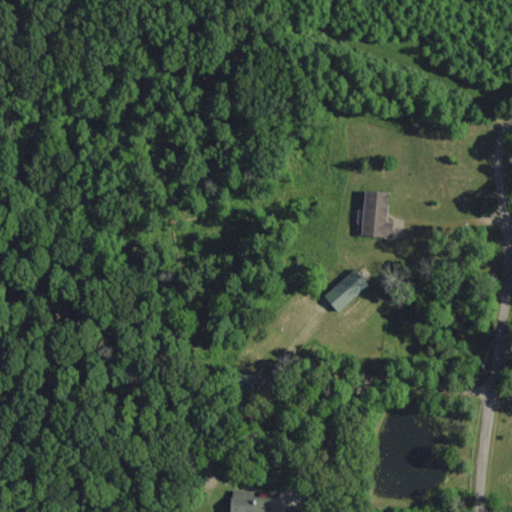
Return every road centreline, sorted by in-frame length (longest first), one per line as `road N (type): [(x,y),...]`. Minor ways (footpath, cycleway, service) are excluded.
road 1 (residential): [(511,127),(495,154),(504,261),(474,511)]
road 2 (residential): [(0,407),(178,441),(243,511)]
